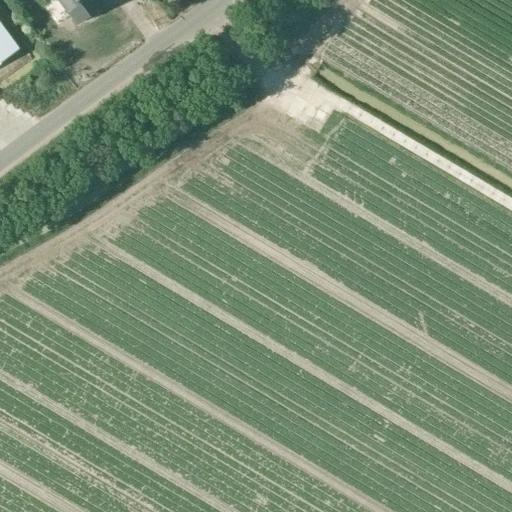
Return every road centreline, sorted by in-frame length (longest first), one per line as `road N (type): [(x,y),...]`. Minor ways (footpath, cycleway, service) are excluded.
road 1 (track): [(511,209),(295,82),(169,169)]
road 2 (unclassified): [(0,163),(223,0)]
road 3 (track): [(334,0),(308,26),(295,82),(264,80),(197,20)]
